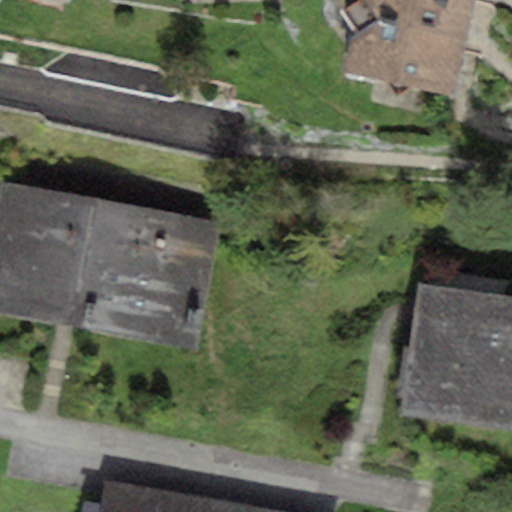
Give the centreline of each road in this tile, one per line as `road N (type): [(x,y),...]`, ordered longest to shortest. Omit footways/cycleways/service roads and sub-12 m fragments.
road 1 (residential): [(0,421),(426,501)]
road 2 (residential): [(0,81),(241,128)]
